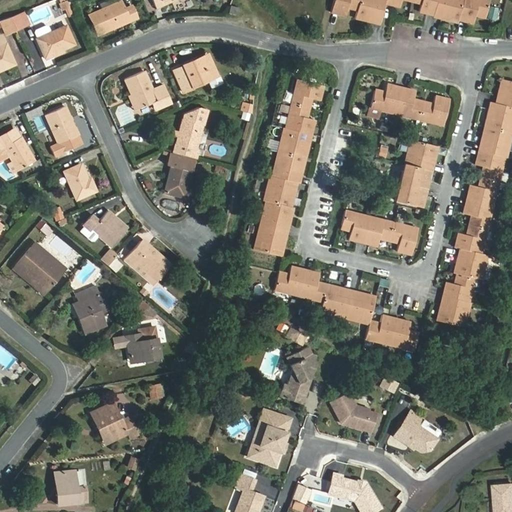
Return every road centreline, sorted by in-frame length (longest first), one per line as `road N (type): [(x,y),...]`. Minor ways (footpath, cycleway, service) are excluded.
road 1 (residential): [(361,53),(311,249),(425,280),(483,53)]
road 2 (residential): [(82,72),(166,36),(206,32),(286,50),(361,53)]
road 3 (residential): [(0,466),(72,373),(0,309)]
road 4 (residential): [(191,247),(154,222),(82,72)]
road 5 (residential): [(281,511),(308,446),(358,451),(391,465),(424,498)]
road 6 (residential): [(361,53),(483,53)]
